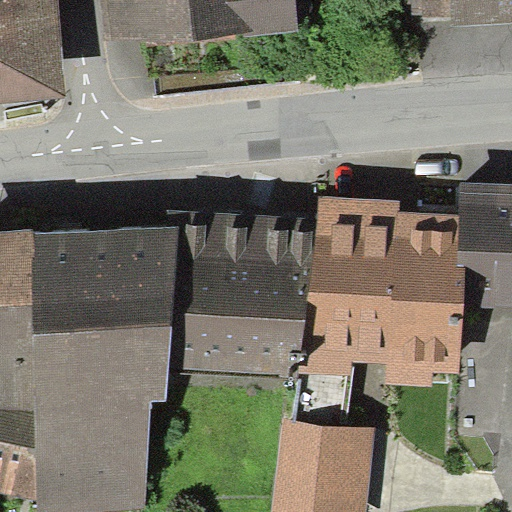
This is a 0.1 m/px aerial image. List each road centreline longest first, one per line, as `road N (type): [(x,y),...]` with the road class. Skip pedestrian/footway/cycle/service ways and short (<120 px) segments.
road 1 (tertiary): [(98,147),(511,107)]
road 2 (residential): [(98,147),(79,0)]
